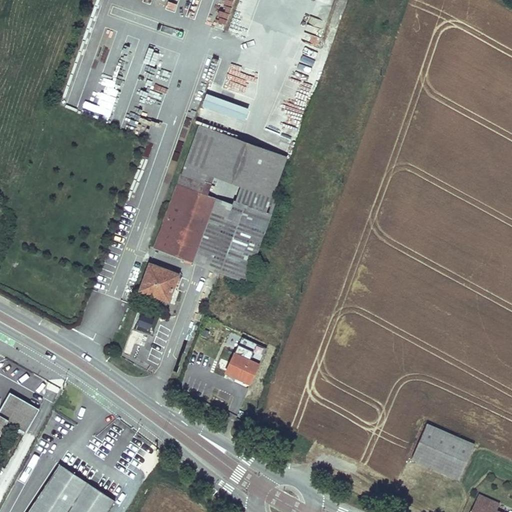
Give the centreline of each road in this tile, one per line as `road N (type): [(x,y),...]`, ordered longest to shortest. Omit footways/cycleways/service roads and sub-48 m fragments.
road 1 (primary): [(275,477),(0,306)]
road 2 (primary): [(0,326),(111,395),(255,503)]
